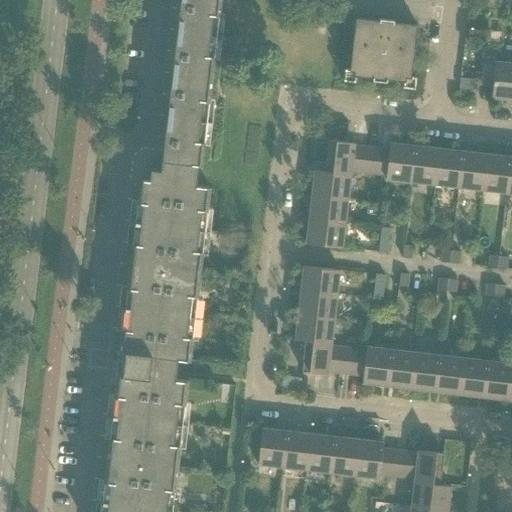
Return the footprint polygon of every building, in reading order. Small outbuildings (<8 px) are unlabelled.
[(151,168),(149,179),(196,184),(198,165),(201,165),(219,0),(180,0),(161,170),(151,168)] [(394,20),(382,19),(379,19),(379,21),(356,18),(354,29),(349,71),(355,72),(354,76),(373,78),(372,80),(386,82),(387,80),(405,82),(405,78),(411,78),(417,25),(393,22),(394,20)] [(471,28),(470,46),(490,47),(491,29),(471,28)] [(491,98),(511,100),(511,63),(496,61),(497,52),(485,51),(482,77),(494,78),(491,98)] [(329,140),(325,171),(351,174),(351,172),(354,145),(354,143),(329,140)] [(389,150),(354,145),(351,172),(387,176),(386,180),(410,183),(414,145),(390,143),(389,150)] [(438,148),(414,145),(410,183),(434,186),(438,148)] [(462,151),(438,148),(434,186),(458,189),(462,151)] [(486,154),(462,151),(458,189),(482,192),(486,154)] [(510,157),(486,154),(482,192),(506,194),(510,157)] [(314,170),(312,194),(348,199),(351,174),(325,171),(314,170)] [(100,511),(171,511),(187,379),(176,378),(178,359),(189,360),(209,186),(196,184),(149,179),(140,178),(120,352),(123,352),(120,372),(117,372),(109,438),(100,511)] [(308,217),(308,218),(345,223),(348,199),(312,194),(309,217),(308,217)] [(345,223),(308,218),(306,243),(342,247),(345,223)] [(380,227),(378,251),(388,252),(390,228),(380,227)] [(403,245),(402,258),(411,259),(412,246),(403,245)] [(442,249),(440,262),(449,263),(451,250),(442,249)] [(451,250),(449,263),(460,264),(461,251),(451,250)] [(488,255),(487,267),(497,268),(499,256),(488,255)] [(499,256),(497,268),(508,269),(509,257),(499,256)] [(300,289),(300,290),(337,295),(339,270),(303,266),(301,289),(300,289)] [(375,274),(372,299),(382,300),(385,275),(375,274)] [(401,274),(399,286),(408,287),(410,275),(401,274)] [(438,278),(437,290),(446,291),(448,279),(438,278)] [(448,279),(446,291),(456,292),(457,279),(448,279)] [(485,283),(484,296),(494,297),(496,284),(485,283)] [(496,284),(494,297),(504,298),(505,285),(496,284)] [(300,290),(297,314),(334,319),(337,295),(300,290)] [(295,339),(305,340),(331,343),(334,319),(297,314),(295,339)] [(328,374),(328,372),(331,347),(331,343),(305,340),(302,371),(328,374)] [(386,386),(387,386),(391,350),(366,347),(366,351),(331,347),(328,372),(363,376),(362,383),(385,386),(386,386)] [(387,386),(411,388),(415,353),(391,350),(387,386)] [(433,392),(435,392),(439,356),(415,353),(411,388),(433,391),(433,392)] [(435,392),(459,394),(463,358),(439,356),(435,392)] [(482,397),(483,397),(487,361),(463,358),(459,394),(481,397),(482,397)] [(483,397),(507,400),(511,364),(487,361),(483,397)] [(261,433),(258,466),(282,468),(286,433),(286,431),(262,428),(261,433)] [(286,433),(282,468),(306,471),(310,433),(306,433),(286,431),(286,433)] [(310,433),(306,471),(330,474),(334,436),(310,433)] [(334,436),(330,474),(354,477),(358,439),(334,436)] [(358,439),(354,477),(376,479),(377,479),(379,480),(379,478),(382,449),(383,442),(358,439)] [(379,478),(413,482),(413,481),(416,453),(382,449),(379,478)] [(416,453),(413,481),(439,485),(443,454),(417,451),(417,453),(416,453)] [(413,482),(410,506),(447,510),(450,486),(439,485),(413,481),(413,482)]
